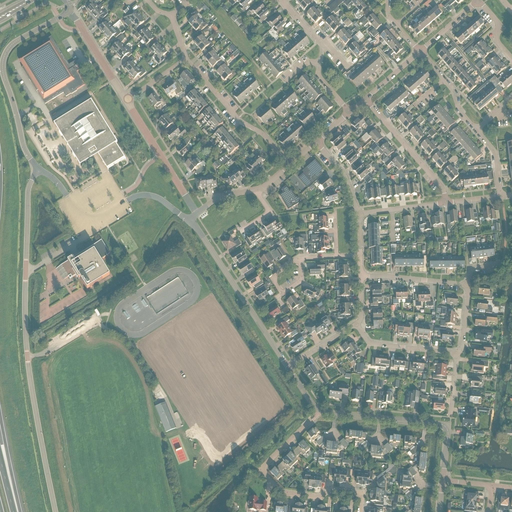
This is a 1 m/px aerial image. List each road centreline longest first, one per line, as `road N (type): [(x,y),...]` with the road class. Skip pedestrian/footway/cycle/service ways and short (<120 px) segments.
road 1 (unclassified): [(55,511),(24,332),(27,190),(38,167),(25,152),(2,63),(11,45),(68,11)]
road 2 (residential): [(359,511),(361,493),(281,493),(258,470),(319,410)]
road 3 (tertiary): [(287,367),(187,220),(196,213)]
road 4 (tertiary): [(442,480),(444,426),(319,410)]
road 5 (residential): [(288,165),(185,59)]
road 6 (tertiary): [(196,213),(126,100)]
road 7 (residential): [(364,100),(443,190),(445,203)]
